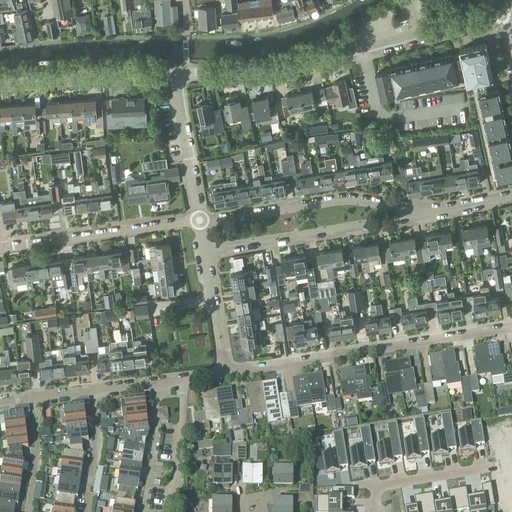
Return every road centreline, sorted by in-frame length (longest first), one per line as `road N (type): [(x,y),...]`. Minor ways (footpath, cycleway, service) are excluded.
road 1 (residential): [(181,74),(271,72),(504,13)]
road 2 (residential): [(511,327),(225,371)]
road 3 (residential): [(424,215),(348,198),(200,220)]
road 4 (residential): [(204,253),(424,215)]
road 5 (residential): [(200,220),(0,249)]
road 6 (residential): [(511,502),(505,464),(374,486),(373,511)]
road 7 (unclassified): [(0,84),(181,74)]
road 8 (residential): [(200,220),(181,74)]
road 9 (residential): [(171,511),(185,380)]
road 10 (residential): [(154,384),(156,431),(142,511)]
road 11 (residential): [(86,511),(96,440),(91,390)]
